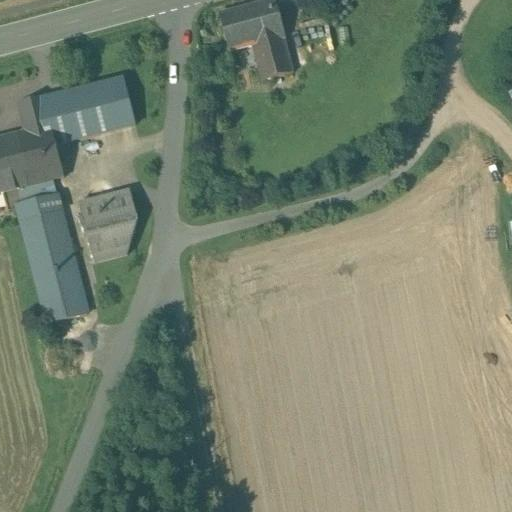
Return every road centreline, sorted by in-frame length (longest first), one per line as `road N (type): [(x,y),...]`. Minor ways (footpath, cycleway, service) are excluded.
road 1 (unclassified): [(163,239),(350,194),(404,162),(438,113),(447,46),(468,0)]
road 2 (unclassified): [(58,511),(163,266),(163,239)]
road 3 (track): [(163,266),(217,511)]
road 4 (unclassified): [(163,239),(185,0)]
road 5 (primary): [(0,40),(152,0)]
